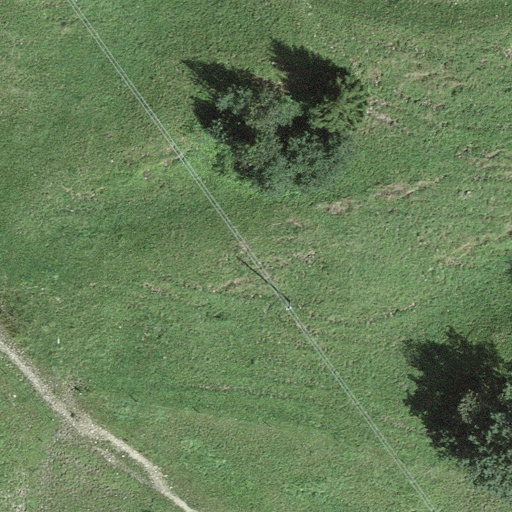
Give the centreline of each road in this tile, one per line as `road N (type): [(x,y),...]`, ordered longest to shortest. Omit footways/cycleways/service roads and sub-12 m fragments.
road 1 (track): [(201,511),(0,319)]
road 2 (track): [(314,0),(391,49),(488,76),(511,74)]
